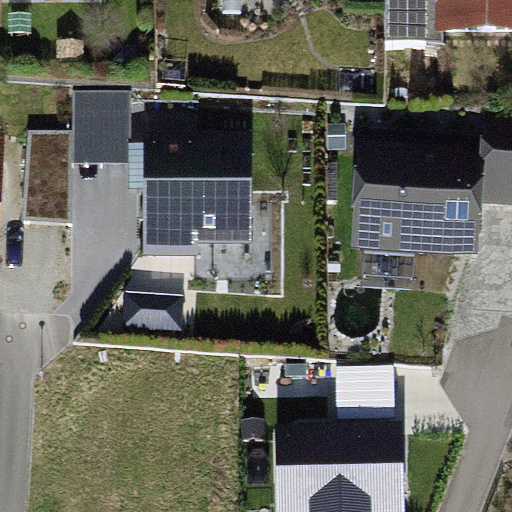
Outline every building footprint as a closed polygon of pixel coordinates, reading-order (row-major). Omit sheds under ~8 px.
[(440,0),(390,0),(392,55),(441,54),(441,41),(440,0)] [(511,0),(440,0),(441,41),(511,39),(511,0)] [(135,96),(77,94),(77,169),(133,171),(135,96)] [(0,235),(10,235),(11,117),(0,116),(0,235)] [(76,134),(31,133),(27,227),(72,229),(76,134)] [(254,140),(147,140),(147,262),(202,262),(202,251),(254,251),(254,140)] [(484,153),(362,146),(355,254),(478,261),(484,153)] [(511,147),(486,146),(483,209),(511,210),(511,147)] [(280,511),(406,511),(405,432),(279,435),(280,511)]
